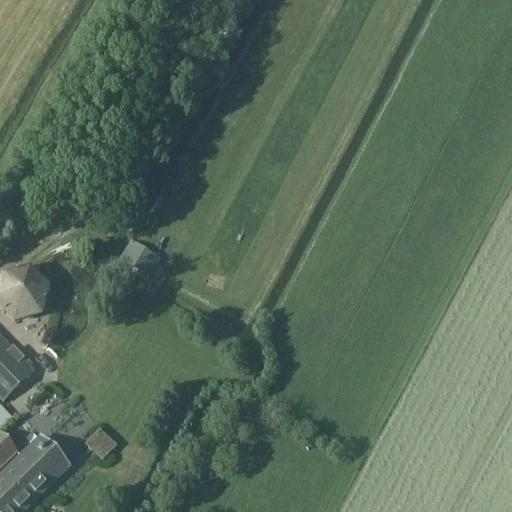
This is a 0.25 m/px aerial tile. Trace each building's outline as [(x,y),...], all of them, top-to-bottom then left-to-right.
[(149,278),(161,258),(132,240),(119,260),(149,278)] [(0,283),(0,308),(13,322),(38,315),(44,291),(26,272),(1,279),(0,283)] [(0,343),(0,400),(2,402),(31,374),(20,363),(22,361),(12,351),(9,353),(0,343)] [(0,429),(13,418),(1,405),(0,406),(0,429)] [(104,460),(118,447),(101,429),(86,443),(104,460)] [(0,470),(15,456),(16,455),(0,438),(0,470)] [(25,511),(69,469),(40,440),(0,478),(0,511),(25,511)]
